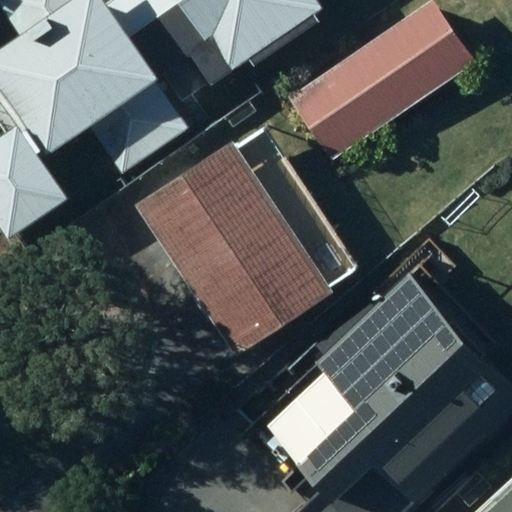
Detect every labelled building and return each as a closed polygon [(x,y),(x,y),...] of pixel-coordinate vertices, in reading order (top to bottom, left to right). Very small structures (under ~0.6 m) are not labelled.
[(203,0),(251,69),(338,9),(331,0),(203,0)] [(452,0),(440,0),(300,96),(340,155),(489,53),(452,0)] [(37,114),(0,138),(0,202),(34,253),(101,208),(37,114)] [(193,250),(178,260),(217,320),(232,310),(256,347),(355,282),(350,275),(373,260),(284,123),(261,138),(257,132),(158,196),(193,250)] [(336,355),(378,400),(300,474),(324,500),(311,511),(416,511),(511,421),(511,349),(431,265),(336,355)]
